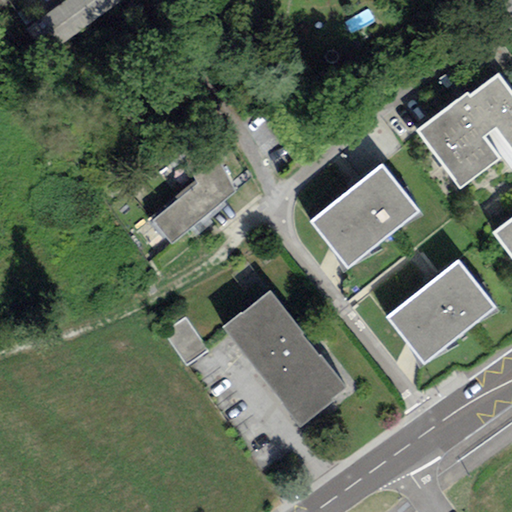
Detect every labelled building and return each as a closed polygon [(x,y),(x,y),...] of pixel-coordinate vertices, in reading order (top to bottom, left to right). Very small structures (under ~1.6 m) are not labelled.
[(67,0),(25,31),(45,57),(122,0),(67,0)] [(511,94),(497,75),(469,96),(467,94),(420,130),(462,183),(497,156),(482,137),(494,128),(511,150),(511,94)] [(153,223),(173,244),(236,192),(210,144),(186,160),(198,184),(153,223)] [(311,223),(347,269),(419,212),(382,166),(311,223)] [(511,218),(493,232),(511,257),(511,218)] [(387,317),(425,365),(496,310),(457,262),(387,317)] [(270,292),(222,328),(300,428),(347,391),(270,292)]
